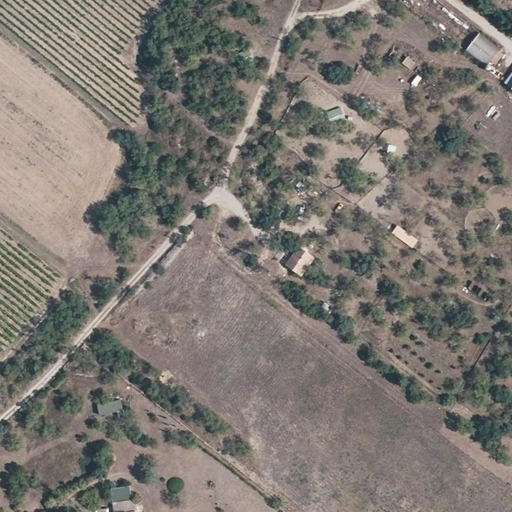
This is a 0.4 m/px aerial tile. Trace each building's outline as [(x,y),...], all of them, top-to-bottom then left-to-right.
[(400,0),(400,1),(490,70),(504,52),(436,0),(400,0)] [(415,63),(407,57),(402,63),(411,70),(415,63)] [(410,83),(415,87),(422,80),(418,76),(410,83)] [(329,122),(343,118),(340,108),(326,112),(329,122)] [(386,153),(394,155),(397,146),(389,144),(386,153)] [(413,249),(419,241),(397,225),(391,233),(413,249)] [(286,264),(300,275),(305,268),(291,258),(286,264)] [(96,404),(98,416),(122,412),(120,400),(96,404)] [(131,511),(138,511),(136,499),(113,502),(113,511),(131,511)]
